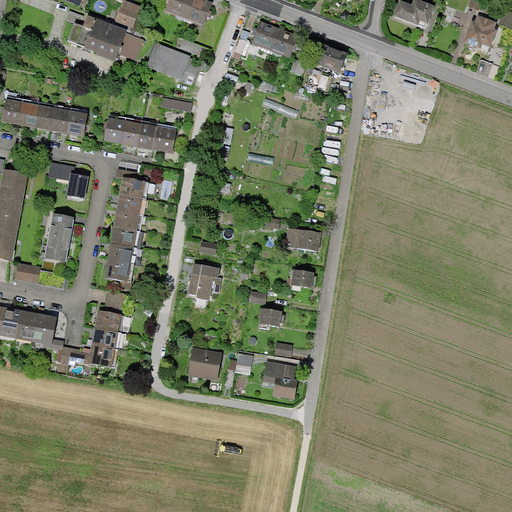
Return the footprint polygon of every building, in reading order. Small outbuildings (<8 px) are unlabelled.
[(81,0),(56,0),(57,1),(78,9),(81,0)] [(170,0),(166,12),(185,20),(192,0),(170,0)] [(213,5),(200,0),(192,0),(185,20),(204,27),(213,5)] [(141,9),(123,2),(115,24),(132,31),(141,9)] [(411,9),(399,4),(393,20),(417,29),(419,24),(428,27),(435,10),(414,2),(411,9)] [(511,11),(510,11),(503,30),(511,32),(511,11)] [(84,52),(115,65),(119,55),(127,35),(87,20),(83,30),(75,26),(68,42),(77,45),(76,47),(85,50),(84,52)] [(475,25),(471,24),(463,46),(489,56),(497,35),(493,33),(495,27),(477,20),(475,25)] [(280,31),(261,23),(252,46),(271,53),(280,31)] [(299,38),(280,31),(271,53),(290,60),(299,38)] [(144,42),(127,35),(119,55),(136,62),(144,42)] [(211,51),(177,39),(173,51),(207,62),(211,51)] [(247,43),(239,40),(232,57),(240,61),(247,43)] [(193,62),(154,48),(146,71),(194,88),(200,70),(191,67),(193,62)] [(318,69),(342,78),(349,58),(325,49),(318,69)] [(193,104),(162,99),(160,109),(191,115),(193,104)] [(22,107),(6,104),(2,126),(19,128),(22,107)] [(39,110),(22,107),(19,128),(35,132),(39,110)] [(52,112),(39,110),(35,132),(48,134),(52,112)] [(68,115),(52,112),(48,134),(64,137),(68,115)] [(87,119),(68,115),(64,137),(83,141),(87,119)] [(125,125),(108,122),(104,145),(121,148),(125,125)] [(137,151),(141,128),(125,125),(121,148),(137,151)] [(157,131),(141,128),(137,151),(153,154),(157,131)] [(176,134),(157,131),(153,154),(172,157),(176,134)] [(67,195),(85,198),(89,175),(74,173),(76,166),(51,162),(49,177),(69,181),(67,195)] [(2,174),(0,186),(0,211),(20,215),(28,172),(3,168),(2,174)] [(147,174),(118,169),(116,178),(122,179),(119,193),(143,197),(147,174)] [(143,197),(119,193),(116,209),(140,214),(143,197)] [(140,214),(116,209),(114,226),(137,230),(140,214)] [(20,215),(0,211),(0,255),(13,258),(20,215)] [(74,217),(52,212),(43,258),(66,262),(74,217)] [(242,217),(226,214),(225,220),(241,223),(242,217)] [(281,219),(263,216),(262,226),(279,229),(281,219)] [(137,230),(114,226),(111,243),(134,247),(137,230)] [(322,236),(288,230),(284,248),(319,254),(322,236)] [(134,247),(111,243),(108,258),(131,262),(134,247)] [(218,246),(201,243),(199,254),(216,257),(218,246)] [(134,263),(108,258),(104,277),(122,281),(120,288),(129,290),(134,263)] [(22,281),(26,264),(17,263),(14,280),(22,281)] [(33,265),(26,264),(22,281),(29,283),(33,265)] [(41,267),(33,265),(29,283),(37,284),(40,270),(41,267)] [(222,272),(193,267),(187,300),(209,304),(210,294),(219,295),(222,272)] [(66,275),(40,270),(37,284),(63,289),(66,275)] [(314,276),(292,273),(290,289),(312,292),(314,276)] [(107,290),(106,297),(123,300),(124,293),(107,290)] [(266,295),(251,293),(249,305),(265,307),(266,295)] [(123,300),(106,297),(104,311),(99,310),(95,327),(118,331),(123,300)] [(21,310),(4,307),(0,331),(0,335),(16,338),(21,310)] [(36,313),(21,310),(16,338),(32,341),(36,313)] [(57,316),(36,313),(32,341),(45,343),(44,347),(63,350),(64,347),(65,341),(53,339),(57,316)] [(282,316),(260,313),(258,329),(279,332),(282,316)] [(118,331),(95,327),(92,344),(115,348),(118,331)] [(115,348),(92,344),(90,354),(89,363),(112,367),(115,348)] [(292,347),(275,345),(274,358),(290,360),(292,347)] [(79,349),(64,347),(63,350),(60,363),(77,366),(77,364),(88,366),(89,363),(90,354),(78,351),(79,349)] [(194,353),(190,378),(216,382),(220,357),(194,353)] [(253,359),(239,357),(235,376),(250,379),(253,359)] [(294,369),(266,365),(263,385),(274,387),(272,400),(295,404),(298,384),(292,383),(294,369)]
